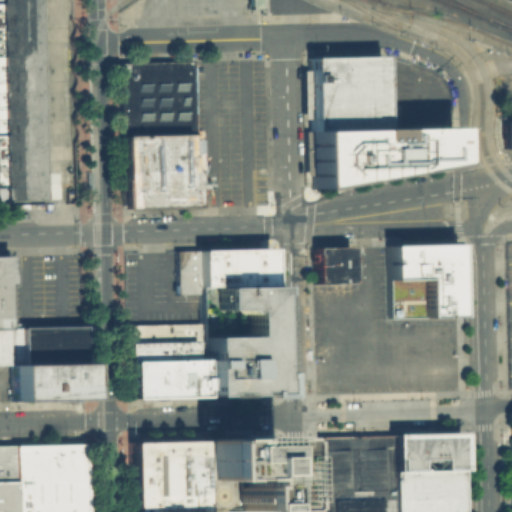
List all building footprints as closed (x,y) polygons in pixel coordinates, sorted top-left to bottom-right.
[(0,0),(37,0),(41,201),(0,201),(0,0)] [(260,0),(260,8),(249,8),(248,0),(260,0)] [(304,56),(376,54),(378,127),(306,129),(304,56)] [(118,134),(116,62),(189,60),(190,132),(118,134)] [(511,145),(511,119),(502,120),(503,145),(511,145)] [(306,129),(378,127),(449,124),(450,162),(308,187),(306,129)] [(192,205),(119,207),(118,134),(190,132),(192,205)] [(451,241),(453,315),(419,316),(384,317),(383,278),(382,243),(451,241)] [(310,245),(346,244),(347,281),(311,282),(310,245)] [(196,286),(195,249),(266,248),(266,285),(209,286),(196,286)] [(195,249),(196,286),(196,293),(172,293),(171,249),(195,249)] [(268,393),(198,394),(197,358),(197,340),(197,336),(196,322),(196,293),(196,286),(209,286),(266,285),(268,393)] [(123,342),(122,323),(196,322),(197,336),(197,340),(123,342)] [(6,327),(6,326),(79,324),(80,361),(7,363),(6,327)] [(123,359),(123,342),(197,340),(197,358),(123,359)] [(198,394),(124,396),(123,359),(197,358),(198,394)] [(7,363),(80,361),(81,399),(8,401),(7,363)] [(390,471),(389,433),(458,431),(459,469),(390,471)] [(318,511),(316,435),(389,433),(391,511),(318,511)] [(234,511),(203,511),(203,480),(202,439),(275,437),(276,511),(234,511)] [(128,511),(128,440),(202,439),(203,480),(203,511),(128,511)] [(10,443),(82,442),(83,511),(11,511),(11,480),(10,443)] [(0,443),(10,443),(11,480),(0,480),(0,443)] [(391,511),(390,471),(459,469),(459,511),(391,511)] [(0,511),(0,480),(11,480),(11,511),(0,511)]
